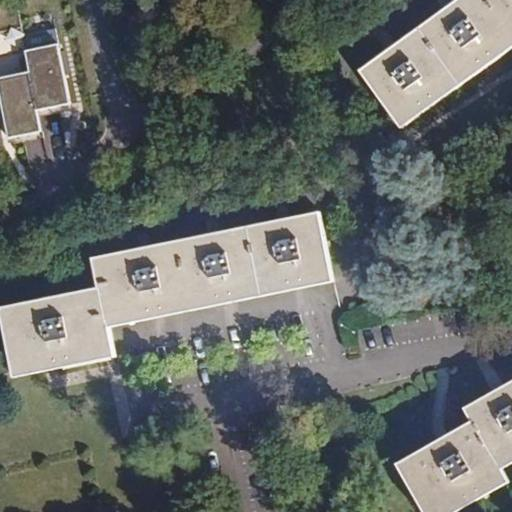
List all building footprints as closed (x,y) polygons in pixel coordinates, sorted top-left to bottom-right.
[(400,122),(511,41),(511,0),(460,0),(380,58),(363,70),(400,122)] [(404,127),(511,49),(511,41),(400,122),(404,127)] [(63,43),(31,50),(35,70),(2,78),(15,135),(46,128),(42,110),(76,103),(63,43)] [(111,255),(95,258),(101,288),(48,299),(2,308),(15,370),(115,350),(110,327),(108,321),(334,275),(321,213),(295,218),(199,237),(111,255)] [(334,275),(108,321),(110,327),(335,282),(334,275)] [(16,377),(116,357),(115,350),(15,370),(16,377)] [(428,448),(399,464),(425,511),(444,511),(506,477),(502,470),(499,464),(511,456),(511,382),(492,394),(467,408),(474,422),(428,448)] [(116,419),(98,420),(98,434),(116,433),(116,419)] [(502,470),(511,464),(511,456),(499,464),(502,470)] [(457,511),(510,482),(506,477),(444,511),(457,511)]
